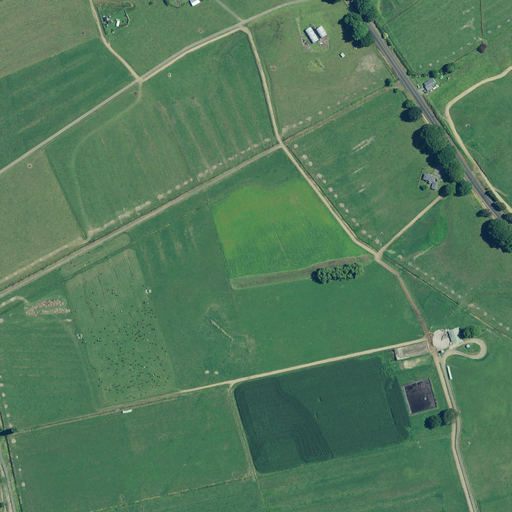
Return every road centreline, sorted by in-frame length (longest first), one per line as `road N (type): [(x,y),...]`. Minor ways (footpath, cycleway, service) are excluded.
road 1 (track): [(296,0),(173,61),(0,171)]
road 2 (track): [(0,294),(281,145)]
road 3 (primary): [(351,0),(511,228)]
